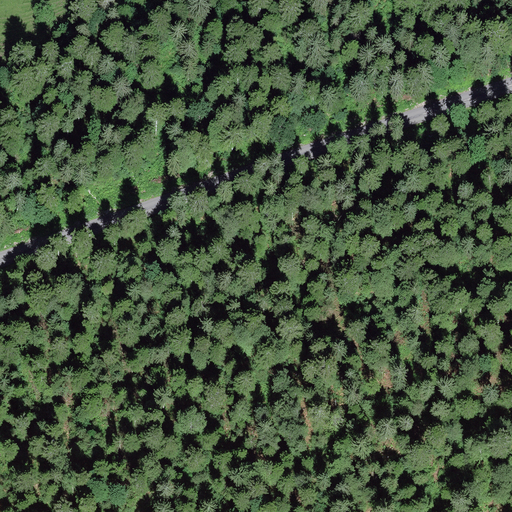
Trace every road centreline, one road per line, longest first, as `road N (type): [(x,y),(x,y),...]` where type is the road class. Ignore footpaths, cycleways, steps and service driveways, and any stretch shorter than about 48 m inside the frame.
road 1 (tertiary): [(0,261),(511,85)]
road 2 (track): [(0,70),(119,0)]
